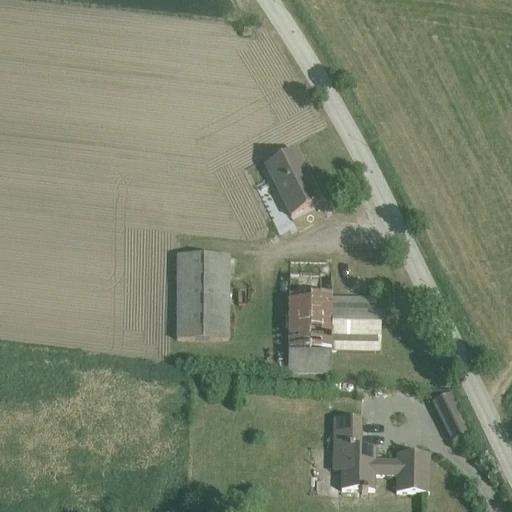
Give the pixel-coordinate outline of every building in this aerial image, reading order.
[(295,153),(264,169),(290,221),(314,208),(320,205),(295,153)] [(230,258),(176,258),(176,343),(229,343),(230,258)] [(332,276),(289,275),(288,380),(330,380),(331,354),(379,355),(380,302),(332,301),(332,276)] [(450,396),(431,406),(451,446),(470,436),(450,396)] [(333,421),(332,474),(341,474),(341,495),(373,495),(373,479),(397,480),(397,496),(429,497),(430,457),(396,457),(396,464),(376,463),(376,450),(362,451),(362,421),(333,421)]
